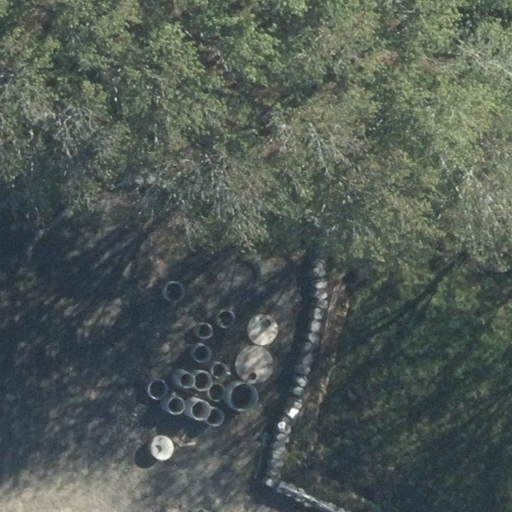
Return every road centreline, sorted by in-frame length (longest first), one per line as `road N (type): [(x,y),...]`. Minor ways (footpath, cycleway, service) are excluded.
road 1 (tertiary): [(0,348),(108,111),(171,0)]
road 2 (unknown): [(108,111),(0,47)]
